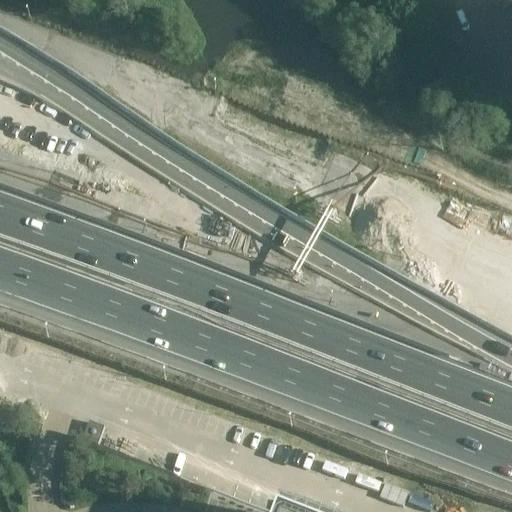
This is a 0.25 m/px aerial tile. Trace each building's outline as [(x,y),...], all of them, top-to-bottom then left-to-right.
[(441,76),(451,53),(450,55),(440,50),(439,49),(430,71),(441,76)] [(452,80),(462,57),(461,59),(451,55),(451,53),(441,76),(452,80)] [(463,85),(473,62),(472,64),(462,60),(462,57),(452,80),(463,85)] [(475,89),(484,66),(483,68),(473,64),(473,62),(463,85),(475,89)] [(485,94),(495,71),(494,73),(484,69),(484,67),(484,66),(475,89),(485,94)] [(497,99),(507,76),(506,76),(505,78),(495,73),(495,71),(485,94),(497,99)] [(508,103),(511,94),(511,80),(506,78),(507,76),(497,99),(508,103)] [(105,430),(89,424),(83,441),(98,447),(105,430)] [(261,511),(212,493),(176,479),(168,499),(200,511),(261,511)]
